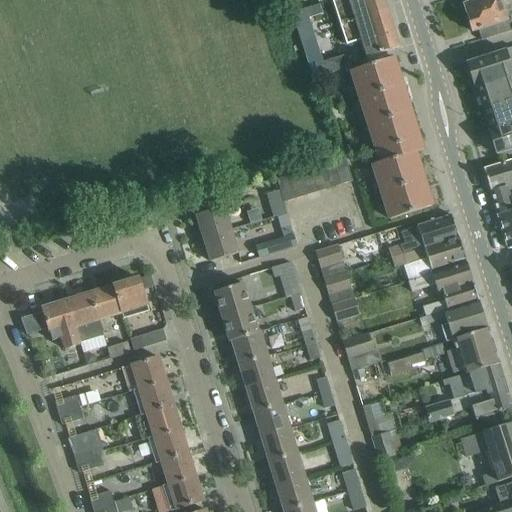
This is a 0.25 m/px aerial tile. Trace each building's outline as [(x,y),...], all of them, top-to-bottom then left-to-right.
[(398,47),(387,10),(383,0),(334,0),(332,1),(340,25),(346,45),(361,40),(366,57),(398,47)] [(510,31),(504,12),(500,0),(474,0),(463,4),(471,31),(477,30),(481,40),(510,31)] [(474,85),(511,73),(511,47),(466,62),(474,85)] [(318,76),(349,67),(346,54),(315,64),(318,76)] [(389,219),(432,206),(415,152),(422,150),(393,57),(350,71),(380,162),(372,165),(389,219)] [(511,98),(511,73),(474,85),(474,86),(475,86),(482,108),(511,98)] [(488,131),(511,123),(511,98),(482,108),(489,130),(488,130),(488,131)] [(496,155),(511,149),(511,123),(488,131),(496,155)] [(341,184),(348,182),(352,181),(345,159),(334,163),(341,184)] [(496,214),(511,209),(511,159),(483,169),(496,214)] [(330,188),(341,184),(334,163),(322,166),(330,188)] [(317,192),(330,188),(322,166),(310,170),(317,192)] [(306,195),(317,192),(310,170),(299,174),(306,195)] [(295,199),(306,195),(299,174),(287,177),(295,199)] [(283,202),(295,199),(287,177),(276,181),(279,189),(283,202)] [(272,217),(277,216),(286,213),(283,202),(279,189),(265,194),(272,217)] [(203,238),(230,230),(223,207),(196,215),(203,238)] [(511,209),(496,214),(507,249),(511,247),(511,209)] [(281,230),(290,227),(286,213),(277,216),(281,230)] [(392,258),(458,238),(451,215),(417,226),(417,228),(401,233),(405,244),(389,249),(392,258)] [(210,262),(237,253),(230,230),(203,238),(210,262)] [(465,259),(458,238),(392,258),(394,268),(418,260),(417,257),(425,254),(430,270),(465,259)] [(322,279),(346,273),(342,262),(337,244),(314,252),(320,269),(322,279)] [(299,293),(290,262),(271,268),(274,278),(279,276),(285,297),(290,296),(299,293)] [(447,268),(407,281),(410,291),(424,287),(435,284),(437,292),(441,291),(444,300),(422,307),(425,316),(443,311),(478,300),(466,262),(447,268)] [(346,273),(322,279),(328,297),(351,290),(346,273)] [(123,318),(129,316),(148,311),(138,278),(114,286),(122,314),(123,318)] [(221,317),(250,308),(242,284),(214,292),(221,317)] [(98,321),(122,314),(114,286),(89,293),(98,321)] [(102,336),(101,333),(98,321),(89,293),(65,301),(73,328),(75,328),(79,343),(102,336)] [(295,312),(304,309),(299,293),(290,296),(295,312)] [(336,322),(359,315),(354,299),(331,307),(336,322)] [(453,340),(487,329),(478,300),(443,311),(447,324),(441,326),(446,341),(453,339),(453,340)] [(43,312),(21,318),(27,334),(48,328),(52,341),(61,338),(64,349),(80,344),(79,343),(75,328),(73,328),(65,301),(41,308),(43,312)] [(257,333),(250,308),(221,317),(229,342),(231,341),(257,333)] [(305,345),(314,342),(307,317),(297,320),(305,345)] [(133,350),(138,349),(166,341),(162,329),(130,339),(133,350)] [(463,376),(498,364),(487,329),(453,340),(455,348),(445,351),(452,372),(462,369),(464,374),(442,381),(442,383),(463,376)] [(239,365),(267,357),(259,332),(257,333),(231,341),(239,365)] [(368,335),(342,343),(346,358),(373,350),(368,335)] [(127,342),(106,348),(109,359),(130,353),(127,342)] [(309,360),(319,357),(314,342),(305,345),(309,360)] [(391,376),(425,366),(423,361),(444,354),(440,344),(386,361),(391,376)] [(85,365),(97,362),(95,355),(89,352),(82,354),(85,365)] [(133,391),(165,381),(158,357),(120,369),(127,392),(133,391)] [(246,390),(274,381),(267,357),(239,365),(246,390)] [(290,367),(295,385),(319,378),(314,360),(290,367)] [(507,391),(498,364),(463,376),(442,383),(433,385),(440,404),(452,401),(485,391),(488,397),(507,391)] [(319,394),(329,391),(325,377),(315,380),(319,394)] [(140,416),(146,414),(173,405),(165,381),(133,391),(140,415),(140,416)] [(254,414),(282,406),(274,381),(246,390),(254,414)] [(89,385),(91,397),(112,394),(110,382),(89,385)] [(324,410),(334,407),(329,391),(319,394),(324,410)] [(488,397),(485,391),(452,401),(440,404),(425,408),(429,422),(453,417),(452,414),(471,408),(475,419),(511,407),(511,406),(507,391),(488,397)] [(59,414),(80,407),(76,395),(55,401),(59,414)] [(374,419),(369,404),(361,407),(371,438),(395,430),(400,429),(396,413),(374,419)] [(180,429),(173,405),(146,414),(140,416),(140,415),(135,417),(142,440),(147,439),(153,437),(180,429)] [(261,439),(289,430),(282,406),(254,414),(261,439)] [(62,425),(66,423),(83,418),(80,407),(59,414),(62,425)] [(332,444),(344,440),(339,421),(326,425),(332,444)] [(511,477),(511,422),(460,439),(466,457),(488,451),(495,472),(482,476),(485,486),(511,477)] [(97,429),(68,437),(74,455),(76,455),(82,453),(91,450),(93,454),(97,453),(104,451),(97,429)] [(188,453),(180,429),(153,437),(147,439),(155,463),(188,453)] [(269,463),(297,455),(289,430),(261,439),(269,463)] [(339,468),(352,464),(344,440),(332,444),(339,468)] [(76,455),(74,455),(79,472),(101,466),(97,453),(93,454),(91,450),(82,453),(76,455)] [(195,477),(188,453),(155,463),(161,462),(168,484),(162,486),(162,487),(195,477)] [(405,454),(383,461),(386,471),(404,465),(406,460),(405,454)] [(276,488),(304,479),(297,455),(269,463),(276,488)] [(347,493),(359,489),(353,470),(341,473),(347,493)] [(166,511),(202,501),(195,477),(162,487),(151,491),(157,511),(166,511)] [(283,511),(312,503),(304,479),(276,488),(283,511)] [(511,511),(511,481),(495,488),(500,506),(482,511),(511,511)] [(352,511),(365,507),(359,489),(347,493),(352,511)] [(93,509),(114,502),(111,490),(89,497),(93,509)] [(114,502),(93,509),(93,511),(122,511),(132,509),(129,498),(114,502)] [(314,511),(312,503),(283,511),(314,511)]
